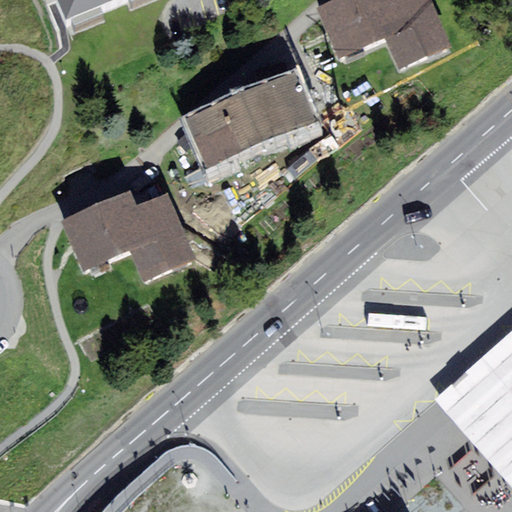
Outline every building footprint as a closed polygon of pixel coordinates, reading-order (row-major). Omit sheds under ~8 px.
[(55,0),(68,32),(151,0),(55,0)] [(431,0),(401,0),(397,2),(396,0),(356,0),(321,15),(342,66),(390,46),(403,76),(454,54),(431,0)] [(297,81),(192,126),(213,175),(318,130),(297,81)] [(201,269),(170,198),(138,212),(132,199),(67,228),(87,274),(131,255),(148,292),(201,269)] [(511,337),(435,405),(511,492),(511,337)]
